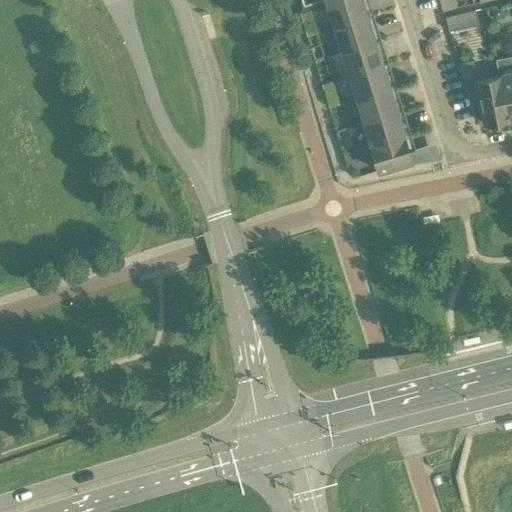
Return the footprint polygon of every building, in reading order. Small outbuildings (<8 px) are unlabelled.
[(304,0),(295,0),(299,12),(318,6),(316,0),(312,0),(305,2),(304,0)] [(361,0),(338,0),(325,4),(333,28),(366,17),(361,0)] [(439,0),(442,11),(457,6),(454,0),(439,0)] [(491,8),(493,20),(504,17),(502,6),(491,8)] [(449,30),(478,23),(475,9),(445,16),(449,30)] [(372,15),(366,17),(333,28),(340,51),(374,41),(370,30),(377,28),(373,13),(372,13),(372,15)] [(316,25),(304,28),(307,36),(319,32),(316,25)] [(43,49),(40,40),(28,44),(31,53),(43,49)] [(381,64),(374,41),(340,51),(347,75),(381,64)] [(511,59),(496,63),(498,74),(508,122),(511,120),(511,59)] [(508,122),(498,74),(476,79),(473,60),(459,62),(468,92),(477,90),(484,123),(492,122),(493,125),(508,122)] [(381,64),(347,75),(355,99),(389,88),(381,64)] [(322,84),(326,99),(329,107),(338,104),(331,81),(322,84)] [(389,88),(355,99),(362,122),(396,111),(389,88)] [(396,111),(362,122),(369,145),(403,135),(400,124),(407,122),(402,107),(401,107),(402,109),(396,111)] [(411,159),(403,135),(369,145),(377,170),(411,159)]
